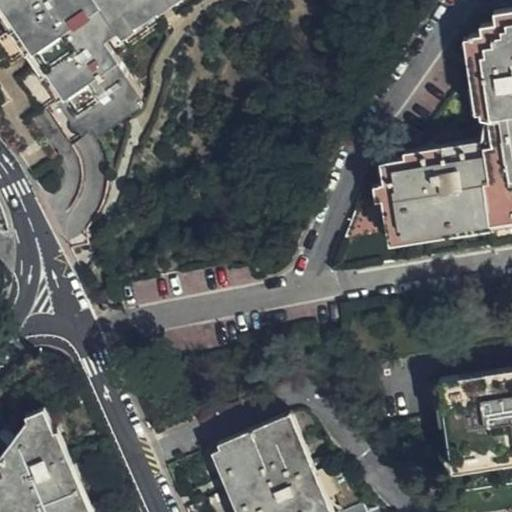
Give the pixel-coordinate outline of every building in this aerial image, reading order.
[(156,8),(168,0),(0,0),(0,5),(59,90),(94,139),(140,108),(143,105),(97,37),(110,29),(117,37),(156,8)] [(0,75),(27,114),(59,90),(0,5),(0,75)] [(375,158),(333,267),(335,268),(511,241),(511,8),(495,11),(496,21),(483,23),(483,32),(471,33),(487,142),(375,158)] [(511,375),(455,384),(452,383),(454,402),(448,403),(457,456),(461,486),(511,478),(511,375)] [(91,511),(48,407),(32,413),(34,420),(0,460),(0,481),(13,511),(91,511)] [(329,511),(287,411),(221,440),(252,511),(329,511)]
